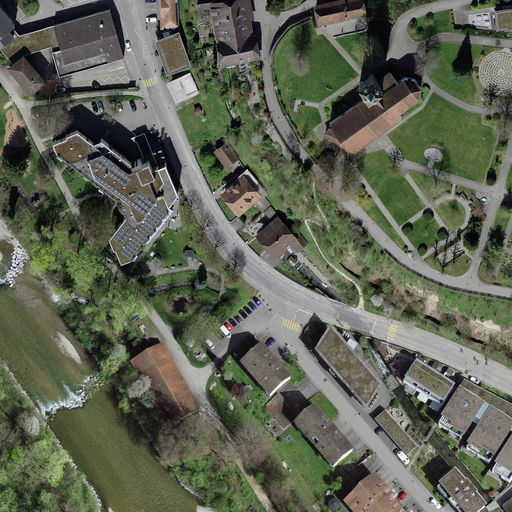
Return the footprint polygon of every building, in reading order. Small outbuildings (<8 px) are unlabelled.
[(172,0),(156,0),(157,23),(173,22),(172,0)] [(361,0),(342,0),(317,5),(321,24),(365,15),(361,0)] [(224,61),(254,56),(245,1),(215,6),(224,61)] [(122,56),(107,6),(42,25),(57,75),(122,56)] [(0,10),(0,46),(14,35),(10,30),(14,27),(0,10)] [(511,10),(499,12),(501,29),(509,28),(509,30),(511,30),(511,10)] [(191,64),(178,31),(155,40),(169,73),(191,64)] [(49,78),(25,50),(6,66),(30,94),(49,78)] [(196,92),(187,73),(166,82),(175,101),(196,92)] [(399,112),(420,98),(422,88),(418,82),(415,78),(410,77),(405,76),(397,81),(390,73),(378,81),(372,73),(358,84),(366,96),(329,123),(350,154),(403,117),(399,112)] [(66,137),(54,142),(59,155),(132,209),(108,237),(122,261),(130,258),(170,207),(161,184),(164,179),(158,165),(154,167),(151,162),(145,164),(144,162),(134,166),(131,161),(102,139),(94,142),(77,130),(66,135),(66,137)] [(235,157),(224,143),(212,153),(224,166),(235,157)] [(261,191),(246,174),(224,193),(239,210),(261,191)] [(293,238),(278,220),(259,236),(274,254),(293,238)] [(301,237),(295,242),(300,249),(307,243),(301,237)] [(366,412),(380,388),(352,356),(358,347),(350,339),(344,349),(331,331),(316,353),(366,412)] [(163,345),(134,362),(171,425),(200,408),(163,345)] [(290,379),(261,346),(241,363),(263,388),(265,386),(273,394),(290,379)] [(452,386),(438,378),(426,370),(416,363),(404,383),(433,401),(430,407),(438,412),(454,388),(452,386)] [(511,408),(465,384),(461,392),(482,405),(511,424),(511,408)] [(482,405),(461,392),(460,391),(439,425),(461,440),(482,405)] [(265,405),(275,417),(287,406),(278,394),(265,405)] [(297,418),(287,406),(275,417),(284,429),(297,418)] [(352,451),(314,407),(298,422),(307,432),(305,434),(324,457),(326,455),(336,465),(352,451)] [(406,455),(417,446),(386,411),(375,420),(381,426),(390,437),(401,449),(406,455)] [(511,430),(488,415),(468,449),(490,464),(511,430)] [(511,442),(493,473),(510,483),(511,479),(511,442)] [(455,473),(437,489),(457,511),(478,511),(485,507),(455,473)] [(400,511),(397,508),(389,499),(392,497),(389,494),(375,477),(367,484),(366,482),(352,494),(354,496),(346,502),(354,511),(360,506),(365,511),(400,511)]
